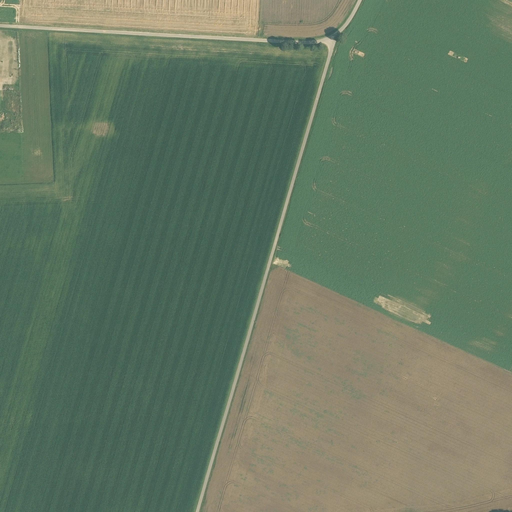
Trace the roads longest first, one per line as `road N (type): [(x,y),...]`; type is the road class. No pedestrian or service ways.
road 1 (track): [(196,511),(331,38)]
road 2 (track): [(331,38),(16,27)]
